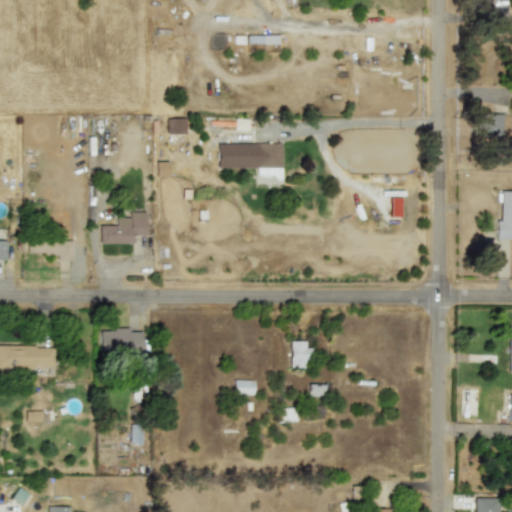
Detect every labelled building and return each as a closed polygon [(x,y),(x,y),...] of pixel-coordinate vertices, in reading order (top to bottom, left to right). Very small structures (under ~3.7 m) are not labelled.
[(500,114),(475,114),(474,134),(500,135),(500,114)] [(165,133),(183,133),(183,118),(165,118),(165,133)] [(279,143),(215,142),(215,167),(254,168),(254,176),(279,177),(279,143)] [(155,176),(166,176),(166,163),(155,163),(155,176)] [(511,239),(511,190),(499,190),(498,221),(494,221),(493,239),(511,239)] [(97,225),(97,243),(131,243),(131,235),(143,235),(143,212),(126,212),(126,218),(114,218),(114,225),(97,225)] [(55,254),(55,260),(70,260),(70,238),(25,239),(25,254),(55,254)] [(98,329),(98,351),(140,350),(140,331),(127,331),(127,329),(98,329)] [(303,367),(303,340),(287,341),(288,367),(303,367)] [(0,346),(0,368),(50,368),(51,347),(0,346)] [(252,394),(252,380),(231,379),(231,394),(252,394)] [(28,494),(16,487),(9,499),(21,506),(28,494)] [(472,511),(496,511),(496,498),(473,497),(472,511)]
